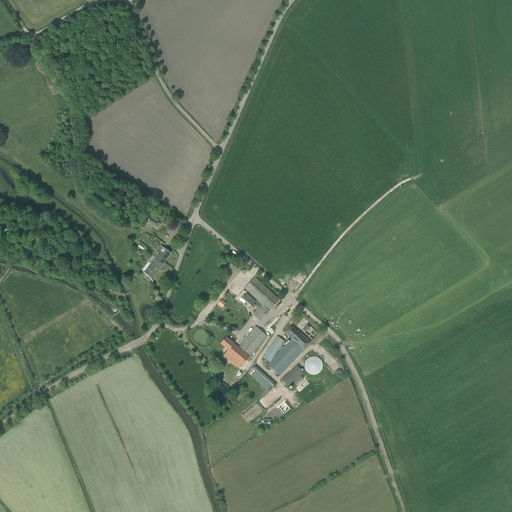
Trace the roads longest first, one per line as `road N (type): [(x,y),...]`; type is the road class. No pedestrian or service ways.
road 1 (unclassified): [(0,426),(55,384),(142,340),(168,298),(193,216)]
road 2 (track): [(291,298),(342,345),(404,511)]
road 3 (unclassified): [(221,151),(166,92),(128,0)]
road 4 (track): [(291,298),(357,221),(414,175)]
road 5 (unclassified): [(221,151),(293,0)]
road 6 (unknown): [(158,319),(173,328),(208,324),(240,333),(291,298)]
road 7 (track): [(1,0),(36,34),(108,0)]
road 8 (unclassified): [(193,216),(291,298)]
